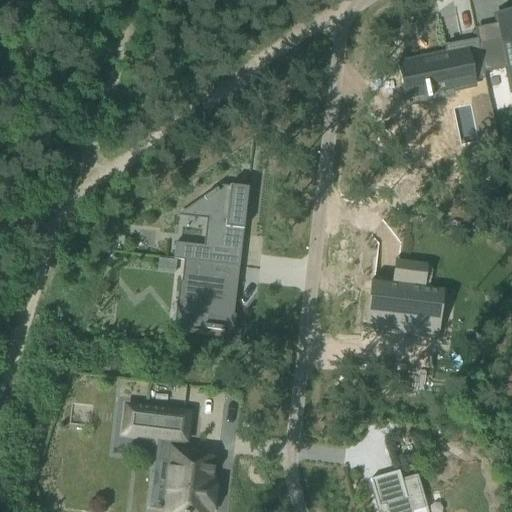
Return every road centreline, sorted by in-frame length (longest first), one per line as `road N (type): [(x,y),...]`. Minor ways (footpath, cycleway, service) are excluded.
road 1 (residential): [(345,15),(289,443),(298,511)]
road 2 (unclassified): [(68,194),(345,15)]
road 3 (track): [(0,391),(68,194)]
road 4 (track): [(68,194),(138,0)]
